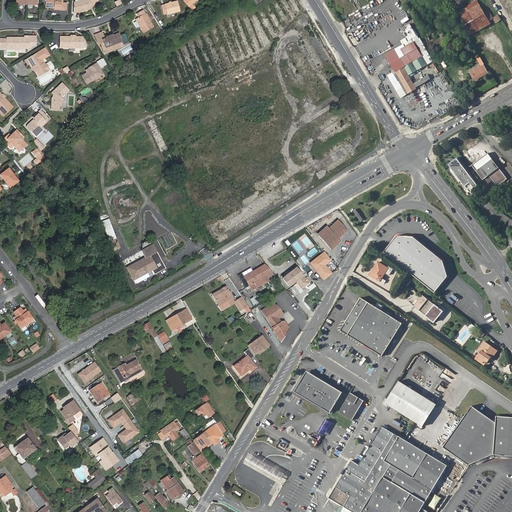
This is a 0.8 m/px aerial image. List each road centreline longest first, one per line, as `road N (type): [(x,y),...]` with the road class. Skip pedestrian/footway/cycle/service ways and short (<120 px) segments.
road 1 (primary): [(408,151),(71,351)]
road 2 (tertiary): [(402,204),(370,228),(199,511)]
road 3 (tertiary): [(408,151),(314,0)]
road 4 (secondary): [(408,151),(501,268)]
road 5 (residential): [(143,0),(84,25),(6,24)]
road 6 (unknown): [(365,84),(382,75),(411,115),(430,102),(429,69)]
